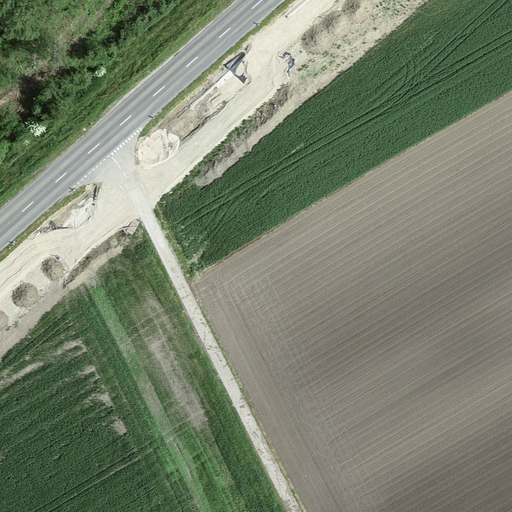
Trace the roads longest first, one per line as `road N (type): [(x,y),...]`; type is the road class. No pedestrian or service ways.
road 1 (track): [(288,511),(102,143)]
road 2 (secondary): [(268,0),(0,234)]
